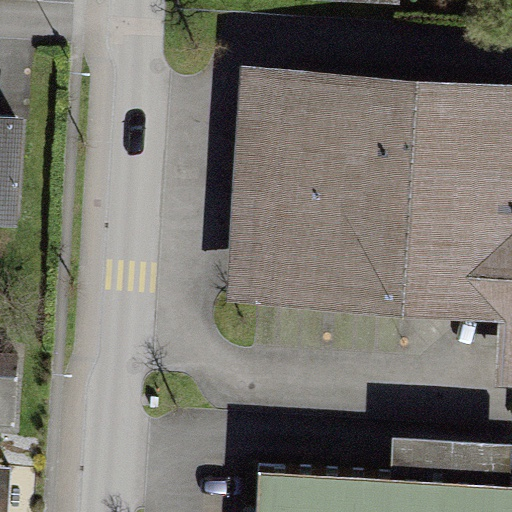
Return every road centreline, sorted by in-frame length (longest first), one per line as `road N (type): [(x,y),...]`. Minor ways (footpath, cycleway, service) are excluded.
road 1 (residential): [(127,25),(97,511)]
road 2 (residential): [(0,16),(127,25)]
